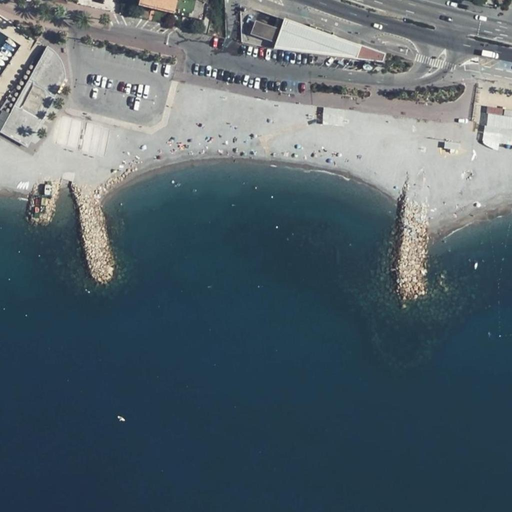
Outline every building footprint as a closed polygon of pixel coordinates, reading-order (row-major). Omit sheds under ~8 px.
[(203,20),(207,0),(138,0),(138,4),(203,20)] [(358,46),(283,20),(272,50),(354,58),(358,48),(358,46)] [(253,22),(250,32),(251,35),(252,36),(272,41),(273,40),(277,30),(253,22)] [(0,127),(2,124),(46,44),(42,42),(11,89),(14,90),(0,111),(0,127)] [(46,44),(2,124),(29,139),(41,118),(64,76),(63,70),(62,65),(60,59),(57,54),(54,50),(50,47),(46,44)] [(358,46),(358,48),(354,58),(377,61),(380,61),(383,53),(358,46)] [(511,110),(481,106),(476,138),(511,142),(511,110)] [(2,124),(0,127),(0,130),(26,145),(29,139),(2,124)]
